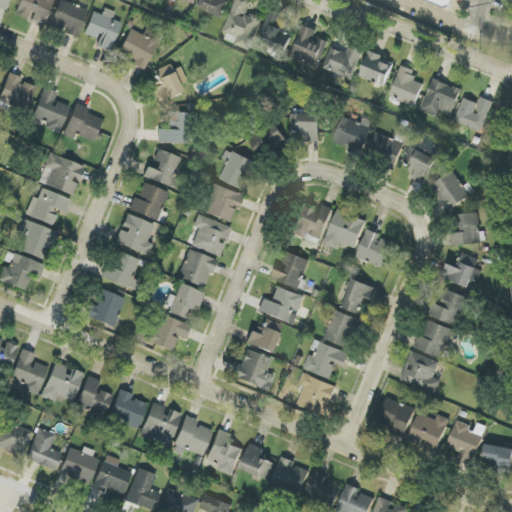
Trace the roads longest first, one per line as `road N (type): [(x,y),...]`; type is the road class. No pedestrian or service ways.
road 1 (residential): [(346,445),(429,257),(432,233),(422,211),(324,164),(296,171),(282,191),(206,385)]
road 2 (residential): [(511,504),(463,498),(0,298)]
road 3 (residential): [(59,319),(139,117),(122,82),(0,30)]
road 4 (residential): [(511,69),(333,0)]
